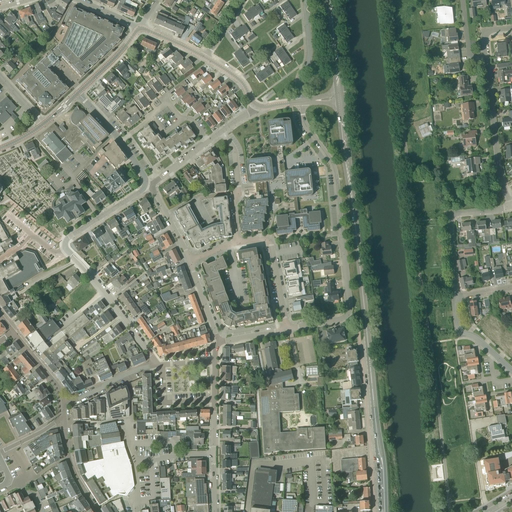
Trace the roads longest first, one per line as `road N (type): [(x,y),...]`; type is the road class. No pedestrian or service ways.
road 1 (primary): [(382,511),(340,101)]
road 2 (unclassified): [(331,319),(347,308),(334,178),(300,102)]
road 3 (residential): [(511,206),(486,57)]
road 4 (residential): [(215,511),(214,362)]
road 5 (residential): [(156,365),(67,250)]
road 6 (residential): [(454,298),(450,218),(511,206)]
